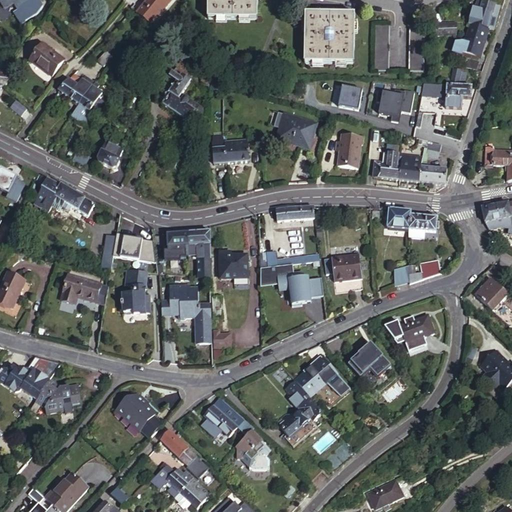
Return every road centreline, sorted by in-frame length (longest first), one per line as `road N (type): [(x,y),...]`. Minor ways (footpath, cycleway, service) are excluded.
road 1 (tertiary): [(0,139),(137,209),(173,219),(314,196),(460,202)]
road 2 (residential): [(448,282),(457,340),(438,397),(307,511)]
road 3 (residential): [(197,380),(229,375),(448,282)]
road 4 (residential): [(511,4),(465,156),(460,202)]
road 5 (residential): [(126,370),(9,511)]
road 6 (residential): [(90,511),(191,399),(197,380)]
road 7 (residential): [(0,337),(126,370)]
road 8 (unknown): [(250,206),(253,334)]
